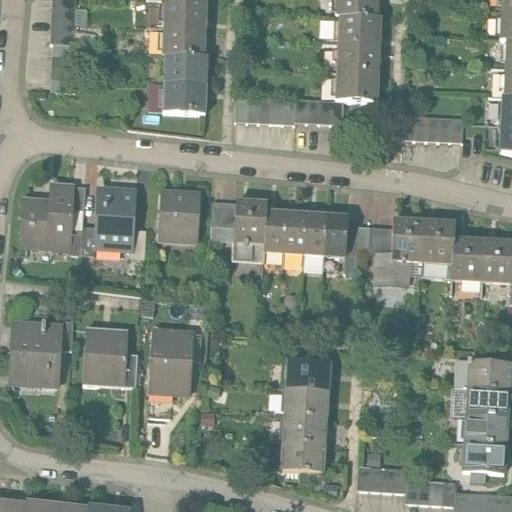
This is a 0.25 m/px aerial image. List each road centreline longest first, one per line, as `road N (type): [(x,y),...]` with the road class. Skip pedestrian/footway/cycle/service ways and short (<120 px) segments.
road 1 (residential): [(511,207),(393,180),(5,136)]
road 2 (residential): [(0,441),(23,457),(162,474)]
road 3 (residential): [(162,474),(298,511)]
road 4 (residential): [(5,136),(20,0)]
